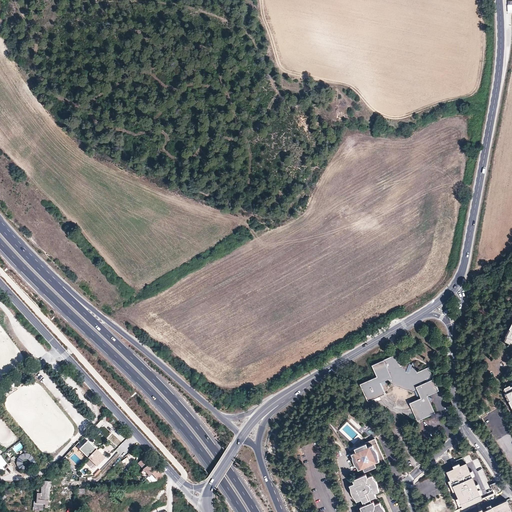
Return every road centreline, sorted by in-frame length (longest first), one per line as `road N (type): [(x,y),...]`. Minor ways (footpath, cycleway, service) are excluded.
road 1 (primary): [(255,511),(166,392),(0,226)]
road 2 (primary): [(0,242),(154,394),(243,511)]
road 3 (tertiary): [(499,0),(495,93),(456,284)]
road 4 (primary): [(211,408),(80,299),(0,218)]
road 5 (tertiary): [(175,477),(0,283)]
road 6 (tertiary): [(422,313),(305,382)]
